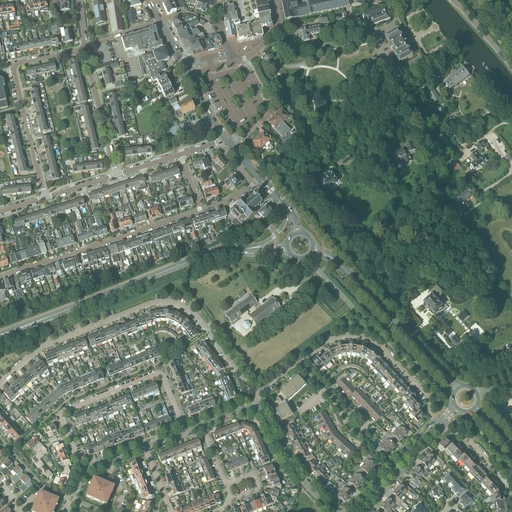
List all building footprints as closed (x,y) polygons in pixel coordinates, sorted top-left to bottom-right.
[(54,0),(56,5),(59,4),(61,3),(62,6),(61,6),(61,10),(69,9),(68,5),(69,5),(67,0),(54,0)] [(119,0),(105,0),(111,32),(124,30),(120,8),(121,8),(119,0)] [(123,0),(129,23),(133,22),(133,21),(136,20),(134,10),(132,10),(131,7),(140,5),(139,0),(123,0)] [(196,9),(197,9),(197,10),(200,11),(201,11),(204,12),(207,4),(200,1),(200,0),(193,0),(192,4),(195,5),(195,6),(197,7),(196,9)] [(209,0),(210,6),(218,5),(224,5),(224,24),(228,39),(235,38),(233,29),(235,29),(238,42),(247,40),(249,40),(255,39),(257,38),(263,37),(261,29),(267,28),(273,27),(271,21),(269,13),(267,1),(266,1),(266,0),(209,0)] [(294,1),(282,3),(285,20),(293,18),(299,17),(297,11),(297,7),(296,3),(295,0),(294,1)] [(299,7),(297,7),(299,17),(349,7),(349,2),(348,0),(315,0),(306,2),(306,5),(302,6),(301,5),(299,5),(299,7)] [(45,1),(39,1),(40,12),(41,13),(45,13),(48,12),(47,8),(47,3),(45,3),(45,1)] [(92,2),(96,24),(105,22),(102,1),(92,2)] [(33,2),(26,3),(27,6),(26,6),(27,15),(31,14),(31,13),(34,12),(33,2)] [(168,4),(163,6),(167,15),(177,11),(175,7),(175,8),(172,2),(168,4)] [(12,5),(6,6),(7,16),(8,18),(14,18),(13,16),(15,16),(14,8),(13,8),(12,5)] [(386,8),(362,16),(367,28),(390,19),(386,8)] [(172,24),(174,28),(195,17),(193,17),(187,16),(184,15),(181,16),(174,19),(172,21),(172,24)] [(320,18),(322,25),(330,24),(329,16),(320,18)] [(187,24),(190,29),(198,24),(202,26),(204,21),(198,19),(187,24)] [(184,28),(182,24),(174,28),(178,35),(188,30),(186,27),(184,28)] [(61,25),(58,25),(59,29),(60,29),(63,43),(73,41),(71,33),(71,34),(70,30),(65,31),(64,28),(62,28),(61,25)] [(309,35),(315,34),(323,32),(321,26),(307,28),(300,29),(303,41),(310,40),(309,35)] [(135,57),(141,56),(145,55),(144,52),(162,47),(161,41),(159,41),(157,35),(155,28),(148,30),(141,31),(142,32),(134,34),(134,33),(128,35),(128,36),(121,38),(125,51),(132,49),(133,52),(135,57)] [(185,49),(187,53),(191,54),(192,52),(192,51),(193,55),(208,51),(205,41),(202,33),(196,36),(196,34),(197,32),(196,32),(193,32),(191,29),(188,30),(178,35),(180,40),(181,40),(185,49)] [(399,29),(385,36),(389,43),(396,56),(400,63),(413,56),(399,29)] [(210,40),(205,41),(208,51),(211,50),(214,49),(219,48),(222,45),(222,40),(218,35),(209,38),(210,40)] [(54,36),(50,37),(52,46),(58,44),(56,36),(54,37),(54,36)] [(50,37),(44,38),(46,47),(52,46),(50,37)] [(38,39),(31,41),(32,44),(33,50),(39,48),(38,42),(38,39)] [(6,47),(7,49),(8,55),(15,53),(13,47),(10,47),(10,46),(6,47)] [(169,59),(164,48),(153,53),(145,55),(141,56),(150,78),(159,74),(162,74),(161,72),(166,70),(163,62),(169,59)] [(70,67),(70,68),(78,67),(76,60),(70,61),(71,67),(70,67)] [(47,67),(49,74),(50,73),(50,72),(56,71),(54,64),(47,66),(47,67)] [(48,74),(49,74),(47,67),(47,66),(40,67),(40,68),(41,74),(47,73),(48,74)] [(72,70),(73,75),(79,73),(79,74),(80,73),(78,67),(70,68),(71,70),(72,70)] [(34,77),(35,76),(33,69),(26,70),(27,77),(33,75),(34,77)] [(468,76),(463,69),(457,73),(456,71),(454,73),(455,74),(446,81),(449,85),(451,83),(452,85),(455,83),(456,85),(468,76)] [(102,72),(104,79),(110,77),(112,77),(111,76),(110,76),(109,70),(102,72)] [(73,81),(74,82),(82,81),(80,73),(79,74),(79,73),(73,75),(75,81),(73,81)] [(158,84),(159,86),(168,81),(165,76),(161,78),(159,74),(150,78),(154,85),(158,84)] [(112,77),(104,79),(106,86),(112,84),(112,81),(114,81),(113,78),(111,79),(111,78),(112,78),(112,77)] [(162,92),(163,94),(172,90),(168,81),(159,86),(157,87),(160,93),(162,92)] [(30,91),(32,98),(40,96),(39,95),(38,95),(36,88),(38,88),(37,85),(31,86),(32,91),(30,91)] [(77,95),(77,96),(85,95),(83,87),(82,88),(77,89),(78,95),(77,95)] [(433,89),(427,93),(433,102),(439,98),(433,89)] [(155,107),(166,101),(171,98),(170,97),(174,95),(172,90),(163,94),(160,96),(162,100),(160,101),(153,104),(155,107)] [(114,102),(117,101),(117,100),(116,100),(115,94),(108,96),(110,103),(114,102)] [(79,97),(80,103),(85,102),(86,102),(87,102),(85,95),(77,96),(77,98),(79,97)] [(40,96),(32,98),(34,105),(40,103),(42,103),(41,97),(40,97),(40,96)] [(194,110),(189,100),(178,106),(176,102),(177,102),(174,98),(169,101),(171,105),(173,108),(175,112),(175,113),(176,114),(175,115),(177,119),(178,118),(179,120),(184,117),(183,115),(193,110),(194,110)] [(354,104),(350,99),(342,104),(345,109),(354,104)] [(118,102),(118,101),(117,101),(114,102),(110,103),(111,109),(117,108),(118,108),(117,102),(118,102)] [(34,105),(35,112),(43,110),(43,109),(42,109),(40,103),(34,105)] [(82,115),(82,117),(89,115),(90,115),(88,107),(81,109),(83,115),(82,115)] [(111,109),(113,117),(121,115),(121,114),(119,114),(118,108),(117,108),(111,109)] [(35,112),(37,119),(42,118),(44,118),(42,112),(43,111),(43,110),(35,112)] [(282,111),(269,123),(282,138),(290,131),(283,122),(288,118),(282,111)] [(113,117),(115,124),(120,123),(122,122),(120,116),(121,116),(121,115),(113,117)] [(7,124),(7,125),(11,124),(15,123),(13,116),(7,118),(8,124),(7,124)] [(37,119),(39,126),(40,126),(46,124),(46,123),(45,123),(44,118),(42,118),(37,119)] [(85,129),(85,130),(91,129),(93,128),(91,121),(85,123),(86,129),(85,129)] [(115,124),(117,131),(123,129),(124,129),(124,127),(123,128),(122,122),(120,123),(115,124)] [(9,126),(10,131),(10,132),(17,131),(15,123),(11,124),(7,125),(7,126),(9,126)] [(39,126),(40,133),(47,131),(46,125),(47,125),(46,124),(40,126),(39,126)] [(254,143),(251,146),(256,152),(261,148),(262,149),(264,147),(264,145),(271,139),(266,133),(267,132),(263,128),(259,131),(261,133),(260,134),(261,135),(253,142),(254,143)] [(118,138),(125,136),(123,130),(124,130),(124,129),(123,129),(117,131),(118,138)] [(10,138),(10,139),(17,137),(18,137),(17,131),(10,132),(11,137),(10,138)] [(88,143),(89,144),(96,142),(95,135),(94,135),(88,136),(90,143),(88,143)] [(12,140),(13,146),(18,144),(20,144),(18,137),(17,137),(10,139),(11,140),(12,140)] [(42,139),(44,146),(51,144),(51,143),(50,143),(49,137),(42,139)] [(412,161),(408,152),(415,149),(412,141),(405,144),(406,146),(388,154),(392,164),(396,162),(395,160),(403,157),(405,163),(412,161)] [(481,143),(480,142),(476,144),(477,145),(475,147),(478,150),(485,145),(482,141),(481,143)] [(90,145),(92,151),(98,150),(98,148),(96,142),(89,144),(89,145),(90,145)] [(14,152),(14,153),(22,151),(20,144),(18,144),(13,146),(15,151),(14,152)] [(44,146),(45,153),(52,151),(54,151),(53,145),(51,145),(51,144),(44,146)] [(45,153),(47,160),(54,158),(55,158),(55,157),(53,157),(52,151),(45,153)] [(348,153),(340,160),(344,165),(352,159),(348,153)] [(470,164),(471,166),(470,166),(473,170),(474,169),(475,171),(475,170),(478,168),(478,169),(482,167),(481,166),(484,164),(480,157),(480,158),(479,158),(475,153),(470,156),(474,162),(470,164)] [(17,165),(17,166),(25,165),(23,157),(22,157),(17,159),(18,165),(17,165)] [(213,168),(215,171),(220,167),(221,169),(226,165),(219,157),(216,160),(215,159),(212,161),(216,165),(213,168)] [(454,157),(449,162),(457,171),(462,166),(454,157)] [(47,160),(49,167),(54,165),(55,165),(54,159),(55,159),(55,158),(54,158),(47,160)] [(210,168),(207,160),(205,161),(204,158),(198,159),(198,160),(192,162),(194,168),(195,168),(195,169),(198,168),(198,167),(203,165),(205,170),(210,168)] [(87,164),(87,162),(80,163),(80,164),(81,172),(88,171),(87,164)] [(95,170),(102,169),(101,163),(95,163),(95,162),(94,162),(95,170)] [(79,165),(73,166),(74,173),(81,172),(80,164),(79,164),(79,165)] [(19,168),(20,173),(27,172),(25,165),(17,166),(18,168),(19,168)] [(49,167),(51,174),(52,174),(58,172),(58,170),(57,171),(55,165),(54,165),(49,167)] [(178,168),(171,170),(173,178),(174,178),(174,176),(180,174),(178,168)] [(164,173),(166,179),(166,181),(172,179),(172,178),(173,178),(171,170),(164,173)] [(320,180),(320,181),(322,184),(321,185),(324,189),(325,188),(326,190),(330,187),(329,185),(333,183),(333,184),(334,184),(337,182),(337,181),(337,180),(338,180),(336,177),(338,176),(334,170),(327,175),(327,174),(323,177),(323,178),(320,180)] [(51,174),(52,181),(59,179),(57,173),(59,173),(58,172),(52,174),(51,174)] [(164,173),(157,175),(159,182),(161,182),(160,181),(166,179),(164,173)] [(157,175),(150,177),(152,183),(158,182),(158,183),(159,182),(157,175)] [(229,179),(224,183),(227,186),(230,184),(231,186),(232,185),(235,189),(238,186),(238,185),(241,182),(240,181),(241,181),(239,179),(239,180),(235,175),(231,178),(232,179),(231,180),(229,179)] [(136,179),(138,187),(139,188),(145,185),(143,177),(136,179)] [(138,187),(136,179),(129,182),(131,188),(136,187),(136,188),(138,187)] [(131,188),(129,182),(122,184),(125,190),(131,188)] [(16,184),(10,185),(10,187),(9,187),(9,195),(17,194),(16,187),(16,184)] [(122,184),(115,186),(118,192),(125,190),(122,184)] [(17,194),(24,193),(23,187),(23,185),(22,185),(22,187),(16,187),(16,188),(17,194)] [(118,192),(115,186),(109,188),(111,195),(118,192)] [(109,188),(102,190),(104,197),(111,195),(109,188)] [(219,195),(216,188),(210,190),(212,197),(215,196),(216,197),(218,196),(218,195),(219,195)] [(476,193),(472,188),(453,200),(457,205),(453,208),(459,216),(466,211),(460,203),(463,201),(463,202),(476,193)] [(102,190),(95,193),(97,199),(104,197),(102,190)] [(212,197),(210,190),(203,192),(206,200),(207,199),(208,200),(209,199),(210,198),(212,197)] [(88,195),(90,201),(97,199),(95,193),(88,195)] [(250,219),(256,213),(259,211),(257,212),(257,211),(255,209),(263,202),(255,194),(247,201),(246,199),(244,200),(243,199),(238,205),(250,219)] [(193,204),(190,197),(187,198),(186,195),(183,196),(183,198),(187,207),(190,206),(192,206),(192,205),(193,204)] [(187,207),(183,198),(175,201),(178,206),(179,206),(181,209),(182,209),(184,209),(184,208),(187,207)] [(82,199),(75,201),(77,208),(84,205),(82,199)] [(177,205),(175,199),(167,202),(168,204),(171,212),(172,212),(172,213),(174,212),(174,211),(177,210),(175,205),(177,205)] [(75,201),(69,203),(71,210),(77,208),(75,201)] [(451,202),(444,207),(447,210),(454,205),(451,202)] [(69,203),(62,206),(64,212),(71,210),(69,203)] [(171,212),(168,204),(161,207),(162,210),(164,210),(165,214),(168,214),(169,214),(170,214),(170,213),(171,212)] [(156,218),(153,210),(148,211),(145,205),(143,206),(146,212),(147,215),(148,215),(150,219),(153,218),(153,219),(156,218)] [(250,219),(238,205),(235,207),(230,212),(236,219),(232,223),(240,231),(246,225),(244,223),(247,220),(247,221),(248,220),(248,221),(250,220),(250,219)] [(62,206),(55,208),(57,214),(64,212),(62,206)] [(162,210),(161,207),(153,210),(156,218),(159,217),(158,216),(162,215),(160,211),(162,210)] [(268,209),(266,207),(262,211),(261,209),(256,214),(258,216),(259,215),(264,220),(272,212),(268,209)] [(55,208),(48,210),(50,216),(57,214),(55,208)] [(217,211),(221,221),(226,219),(225,217),(227,217),(224,209),(217,211)] [(48,210),(41,212),(43,219),(50,216),(48,210)] [(221,221),(217,211),(211,213),(215,223),(216,226),(222,224),(221,221)] [(41,212),(34,214),(37,221),(43,219),(41,212)] [(139,215),(139,214),(135,215),(135,213),(132,213),(136,224),(142,223),(139,215)] [(211,228),(212,232),(215,231),(213,224),(215,223),(211,213),(206,215),(211,228)] [(34,214),(28,217),(30,223),(37,221),(34,214)] [(118,227),(114,214),(110,215),(112,220),(110,220),(111,224),(109,225),(111,232),(112,232),(113,232),(115,232),(115,231),(117,230),(116,227),(118,227)] [(206,215),(202,216),(206,227),(209,226),(210,229),(211,228),(206,215)] [(204,228),(206,227),(202,216),(197,218),(202,232),(203,235),(206,234),(204,228)] [(28,217),(21,219),(23,225),(30,223),(28,217)] [(99,219),(99,217),(97,218),(98,219),(103,235),(104,235),(105,235),(106,235),(106,234),(108,234),(105,226),(103,227),(100,219),(99,219)] [(94,230),(90,218),(87,219),(93,238),(95,238),(97,237),(98,237),(96,229),(94,230)] [(132,225),(130,218),(124,220),(127,227),(129,226),(130,227),(131,226),(132,226),(132,225)] [(202,232),(197,218),(192,220),(196,231),(199,230),(200,233),(202,232)] [(23,225),(21,219),(14,221),(16,227),(23,225)] [(93,238),(87,219),(85,220),(88,229),(85,230),(89,240),(89,239),(90,240),(91,239),(92,239),(93,238)] [(127,227),(124,220),(118,222),(120,229),(121,229),(122,229),(124,229),(124,228),(127,227)] [(191,220),(182,223),(184,231),(185,232),(190,230),(189,227),(192,226),(191,220)] [(84,241),(78,222),(75,223),(79,235),(77,235),(79,243),(80,243),(82,243),(82,242),(84,241)] [(80,222),(78,222),(84,241),(85,241),(86,241),(87,241),(88,240),(89,240),(85,230),(83,230),(80,222)] [(230,224),(223,227),(226,233),(232,231),(230,224)] [(180,234),(177,225),(171,227),(175,239),(181,237),(180,234)] [(170,227),(165,229),(167,236),(170,235),(172,241),(174,240),(170,227)] [(68,232),(72,245),(77,243),(74,236),(72,237),(70,231),(72,230),(71,228),(67,229),(67,230),(68,232)] [(57,239),(55,240),(58,249),(63,248),(57,229),(54,230),(57,239)] [(63,240),(60,231),(57,231),(63,248),(67,246),(65,239),(63,240)] [(155,232),(159,242),(164,241),(160,231),(155,232)] [(49,238),(53,251),(58,249),(55,240),(54,239),(52,240),(50,232),(47,232),(49,238)] [(155,232),(150,234),(154,243),(156,243),(157,246),(160,245),(159,242),(155,232)] [(39,245),(42,255),(48,253),(43,236),(39,238),(40,242),(41,242),(42,244),(39,245)] [(140,237),(143,246),(145,245),(147,251),(150,250),(145,236),(140,237)] [(33,237),(31,238),(31,240),(32,243),(33,246),(37,256),(42,255),(39,245),(38,245),(36,246),(33,237)] [(140,251),(136,239),(131,240),(134,249),(136,248),(138,255),(141,254),(140,251)] [(127,242),(122,243),(126,256),(131,254),(127,242)] [(37,256),(33,246),(28,247),(29,250),(32,258),(37,256)] [(112,247),(107,248),(110,256),(112,256),(114,263),(117,262),(112,247)] [(94,252),(90,254),(93,264),(94,266),(98,264),(97,262),(94,252)] [(0,259),(0,266),(0,268),(8,265),(5,254),(2,255),(3,259),(0,259)] [(89,264),(86,255),(82,256),(82,257),(80,258),(82,264),(82,265),(84,269),(87,268),(86,265),(89,264)] [(72,259),(67,261),(69,267),(70,269),(72,268),(73,270),(74,270),(76,270),(72,259)] [(67,261),(62,263),(65,273),(68,272),(69,275),(71,274),(70,269),(69,267),(67,261)] [(61,263),(55,265),(58,276),(62,275),(64,274),(61,263)] [(50,273),(48,267),(42,269),(46,279),(47,279),(48,282),(53,281),(51,277),(50,273)] [(36,271),(31,273),(33,280),(35,280),(35,282),(39,281),(39,278),(36,271)] [(29,273),(24,275),(28,288),(32,286),(31,285),(32,284),(31,281),(29,273)] [(24,275),(19,277),(21,284),(24,283),(26,289),(28,288),(24,275)] [(11,279),(5,281),(8,291),(12,290),(12,292),(15,291),(13,284),(12,284),(11,279)] [(20,284),(16,285),(17,290),(15,291),(17,300),(24,298),(20,284)] [(439,288),(437,286),(433,290),(435,292),(432,295),(431,294),(423,302),(424,302),(427,306),(426,307),(429,311),(430,310),(434,314),(442,306),(436,299),(442,293),(440,292),(438,289),(439,288)] [(245,294),(240,288),(235,292),(240,298),(245,294)] [(225,315),(231,323),(257,304),(251,296),(225,315)] [(267,302),(249,316),(256,326),(280,308),(280,307),(278,305),(275,301),(273,298),(271,296),(266,300),(267,302)] [(139,320),(142,327),(142,329),(147,327),(146,325),(142,314),(141,311),(139,312),(140,315),(141,319),(139,320)] [(174,313),(172,313),(170,320),(174,322),(178,314),(175,312),(174,313)] [(142,327),(139,320),(136,321),(135,317),(134,317),(133,314),(131,315),(132,318),(134,322),(137,329),(142,327)] [(148,314),(143,316),(146,325),(152,323),(151,322),(149,315),(148,316),(148,314)] [(182,316),(178,314),(174,322),(178,324),(183,318),(182,317),(182,316)] [(183,318),(178,324),(182,327),(182,328),(188,321),(186,318),(185,319),(183,318)] [(182,328),(185,331),(192,326),(190,324),(191,323),(188,321),(182,328)] [(138,331),(134,322),(128,324),(133,333),(138,331)] [(132,333),(128,324),(123,326),(127,333),(127,335),(132,333)] [(118,328),(117,325),(115,326),(115,327),(113,328),(116,337),(121,335),(118,328)] [(127,333),(123,326),(118,328),(121,335),(127,333)] [(183,332),(187,337),(195,330),(192,326),(185,331),(183,332)] [(116,338),(113,328),(108,330),(111,339),(112,340),(116,338)] [(111,339),(108,330),(103,332),(106,341),(111,339)] [(198,335),(195,330),(187,337),(190,341),(198,335)] [(106,341),(103,332),(98,334),(101,343),(106,341)] [(101,343),(98,334),(93,336),(96,345),(101,343)] [(96,345),(93,336),(87,338),(91,347),(96,345)] [(84,339),(79,342),(82,349),(87,347),(84,339)] [(83,352),(82,349),(79,342),(74,344),(78,354),(83,352)] [(196,348),(200,353),(207,347),(204,343),(201,345),(199,342),(194,346),(196,349),(196,348)] [(74,344),(69,346),(73,356),(78,354),(74,344)] [(337,347),(334,348),(337,356),(342,354),(339,344),(337,345),(337,347)] [(361,346),(358,345),(356,354),(361,355),(364,345),(362,345),(361,346)] [(366,346),(364,345),(361,355),(365,357),(369,349),(366,348),(366,346)] [(69,346),(64,348),(68,358),(73,356),(69,346)] [(155,346),(150,348),(154,359),(159,357),(155,346)] [(202,358),(203,357),(211,352),(207,347),(200,353),(199,354),(202,358)] [(64,348),(59,350),(63,360),(68,358),(64,348)] [(150,348),(145,350),(146,352),(149,361),(150,361),(151,362),(155,360),(155,359),(154,359),(150,348)] [(329,349),(327,350),(333,358),(337,356),(334,348),(330,350),(329,349)] [(372,351),(369,349),(365,357),(369,360),(375,351),(374,350),(372,351)] [(54,352),(57,359),(58,362),(63,360),(59,350),(54,352)] [(326,353),(323,355),(329,362),(330,362),(333,358),(327,350),(326,351),(326,353)] [(377,353),(375,351),(369,360),(367,362),(371,365),(372,363),(379,357),(377,355),(377,353)] [(146,352),(141,354),(144,363),(149,361),(146,352)] [(203,357),(206,361),(214,356),(211,352),(203,357)] [(42,359),(46,364),(47,364),(47,363),(48,365),(53,363),(52,361),(49,354),(44,356),(44,357),(42,359)] [(141,354),(136,356),(139,365),(144,363),(141,354)] [(319,356),(317,357),(325,366),(327,368),(331,363),(330,362),(329,362),(323,355),(321,357),(320,356),(319,356)] [(136,356),(131,358),(134,367),(139,365),(136,356)] [(206,361),(210,366),(217,360),(214,356),(206,361)] [(126,360),(124,357),(122,358),(124,361),(121,362),(124,371),(129,369),(126,360)] [(317,357),(313,361),(314,362),(312,364),(313,365),(317,370),(319,371),(325,366),(317,357)] [(383,361),(379,357),(372,363),(371,365),(374,369),(375,368),(383,361)] [(134,367),(131,358),(126,360),(129,369),(130,369),(132,368),(133,367),(134,367)] [(169,365),(171,370),(180,366),(182,366),(179,358),(172,361),(173,363),(169,365)] [(36,364),(42,371),(43,373),(49,368),(47,364),(46,364),(42,359),(40,361),(36,364)] [(115,362),(116,364),(119,373),(124,371),(121,362),(120,360),(115,362)] [(210,366),(213,370),(220,364),(217,360),(210,366)] [(387,365),(383,361),(375,368),(374,369),(378,373),(387,365)] [(36,364),(32,368),(38,375),(42,371),(36,364)] [(116,364),(111,366),(114,375),(119,373),(116,364)] [(215,375),(217,378),(218,378),(223,374),(221,371),(224,369),(220,364),(213,370),(216,374),(215,375)] [(391,369),(387,365),(378,373),(382,377),(391,369)] [(114,375),(111,366),(106,368),(109,377),(114,375)] [(180,366),(171,370),(173,375),(182,371),(180,366)] [(32,368),(28,372),(34,379),(38,375),(32,368)] [(94,371),(95,374),(99,381),(104,379),(100,369),(94,371)] [(394,374),(391,369),(382,377),(386,381),(394,374)] [(94,371),(89,373),(94,383),(99,381),(95,374),(94,371)] [(184,376),(182,371),(173,375),(175,380),(184,376)] [(24,375),(29,382),(31,384),(35,380),(34,379),(28,372),(24,375)] [(89,372),(84,374),(89,385),(94,383),(89,373),(89,372)] [(79,376),(81,380),(84,387),(89,385),(84,374),(79,376)] [(219,380),(222,385),(230,382),(228,377),(225,378),(223,374),(218,378),(219,381),(219,380)] [(398,378),(394,374),(386,381),(390,386),(398,378)] [(20,379),(27,387),(29,389),(33,385),(31,384),(29,382),(24,375),(20,379)] [(187,375),(184,376),(175,380),(177,385),(186,381),(189,380),(187,375)] [(79,376),(74,378),(79,389),(84,387),(81,380),(79,376)] [(306,385),(298,376),(280,392),(288,401),(306,385)] [(69,380),(71,384),(74,391),(79,389),(74,378),(69,380)] [(348,382),(344,378),(337,385),(341,389),(348,382)] [(390,386),(394,390),(396,388),(402,382),(398,378),(390,386)] [(20,379),(16,383),(23,391),(27,387),(20,379)] [(188,386),(186,381),(177,385),(179,390),(188,386)] [(222,385),(224,391),(232,387),(230,382),(222,385)] [(348,382),(341,389),(345,393),(352,386),(348,382)] [(400,392),(406,386),(402,382),(396,388),(400,392)] [(16,383),(12,386),(19,395),(23,391),(16,383)] [(59,388),(64,395),(69,393),(66,386),(65,383),(58,386),(59,388)] [(159,393),(155,383),(151,385),(152,388),(154,393),(155,395),(159,393)] [(71,384),(66,386),(69,393),(74,391),(71,384)] [(152,388),(151,385),(146,387),(149,395),(154,393),(152,388)] [(191,385),(188,386),(179,390),(181,395),(193,390),(193,388),(192,386),(191,385)] [(12,386),(8,390),(15,398),(19,395),(12,386)] [(352,386),(345,393),(349,398),(352,395),(356,391),(352,386)] [(400,392),(397,394),(401,398),(404,397),(410,390),(406,386),(400,392)] [(143,397),(149,395),(146,387),(140,389),(143,397)] [(224,391),(226,395),(234,392),(232,387),(224,391)] [(59,388),(54,393),(60,399),(64,395),(59,388)] [(355,400),(363,393),(359,389),(356,391),(352,395),(355,400)] [(8,390),(3,394),(11,402),(15,398),(8,390)] [(407,400),(415,393),(414,392),(412,393),(410,390),(404,397),(407,400)] [(53,391),(48,395),(55,403),(60,399),(54,393),(53,391)] [(133,401),(138,399),(135,391),(130,394),(133,401)] [(234,392),(226,395),(228,401),(230,400),(231,402),(235,400),(234,398),(236,397),(234,392)] [(363,393),(355,400),(360,404),(367,397),(363,393)] [(408,408),(416,400),(414,398),(416,397),(417,395),(415,393),(407,400),(404,404),(408,408)] [(48,395),(44,398),(51,406),(55,403),(48,395)] [(123,397),(126,405),(128,408),(133,406),(129,395),(123,397)] [(205,410),(210,408),(207,399),(205,396),(200,398),(201,399),(205,410)] [(212,397),(207,399),(210,408),(215,406),(212,397)] [(282,421),(293,415),(285,402),(283,403),(280,399),(278,397),(272,402),(276,410),(282,421)] [(371,402),(367,397),(360,404),(364,409),(371,402)] [(47,410),(51,406),(44,398),(40,402),(42,404),(47,410)] [(123,410),(121,407),(118,399),(113,401),(118,412),(123,410)] [(205,410),(201,399),(196,401),(200,412),(205,410)] [(413,411),(420,405),(416,400),(409,406),(413,411)] [(113,414),(118,412),(113,401),(108,403),(109,404),(111,411),(112,411),(112,412),(113,414)] [(375,406),(371,402),(364,409),(368,413),(375,406)] [(195,414),(200,412),(197,403),(192,405),(195,414)] [(42,404),(38,407),(43,414),(47,410),(42,404)] [(109,404),(104,406),(107,414),(108,417),(113,415),(113,414),(112,412),(112,411),(111,411),(109,404)] [(190,416),(195,414),(192,405),(187,407),(187,405),(184,407),(187,414),(189,413),(190,416)] [(414,418),(421,412),(419,410),(421,408),(422,406),(420,405),(413,411),(410,414),(414,418)] [(32,409),(34,411),(39,417),(43,414),(38,407),(36,406),(32,409)] [(107,414),(104,406),(99,408),(102,416),(107,414)] [(380,411),(375,406),(368,413),(372,418),(380,411)] [(103,419),(102,416),(99,408),(94,410),(98,421),(103,419)] [(28,413),(30,415),(36,421),(39,417),(34,411),(32,409),(28,413)] [(93,423),(98,421),(94,410),(89,412),(91,419),(92,421),(93,423)] [(91,419),(89,412),(88,411),(83,414),(87,423),(92,421),(91,419)] [(384,415),(380,411),(372,418),(376,422),(384,415)] [(325,412),(320,414),(316,417),(319,422),(328,417),(325,412)] [(425,416),(421,412),(414,418),(418,422),(425,416)] [(6,413),(0,419),(0,424),(1,426),(8,419),(6,417),(8,415),(6,413)] [(82,425),(87,423),(83,414),(78,416),(81,423),(82,424),(82,425)] [(31,424),(36,421),(30,415),(26,418),(31,424)] [(162,427),(167,425),(164,418),(163,415),(158,418),(159,420),(162,427)] [(74,427),(82,424),(81,423),(78,416),(73,418),(74,420),(72,422),(74,427)] [(1,426),(5,430),(12,423),(14,421),(10,417),(8,419),(1,426)] [(328,417),(319,422),(322,427),(331,422),(328,417)] [(398,424),(394,428),(403,437),(407,433),(403,428),(405,426),(398,419),(396,422),(398,424)] [(156,429),(162,427),(159,420),(153,422),(156,429)] [(285,432),(286,434),(296,429),(294,426),(296,425),(293,420),(286,424),(287,427),(285,429),(286,432),(285,432)] [(151,431),(156,429),(153,422),(148,424),(151,431)] [(246,431),(249,423),(247,422),(246,424),(244,423),(238,426),(241,431),(244,430),(246,431)] [(334,428),(331,422),(322,427),(325,433),(334,428)] [(8,434),(15,427),(12,423),(5,430),(8,434)] [(249,432),(250,435),(255,433),(253,427),(251,426),(252,424),(249,423),(246,431),(249,432)] [(135,426),(139,436),(144,434),(140,424),(139,424),(138,424),(137,425),(136,425),(135,426)] [(241,431),(238,426),(238,424),(233,426),(237,435),(242,433),(241,431)] [(45,434),(51,432),(53,438),(48,440),(49,443),(57,439),(56,437),(59,436),(54,425),(49,427),(49,426),(43,428),(45,434)] [(139,436),(135,426),(130,428),(134,438),(139,436)] [(232,438),(237,436),(237,435),(233,426),(228,427),(232,438)] [(12,438),(19,431),(15,427),(8,434),(12,438)] [(225,437),(231,435),(228,427),(222,430),(225,437)] [(134,438),(130,428),(125,430),(129,440),(134,438)] [(337,433),(334,428),(325,433),(328,439),(337,433)] [(296,429),(286,434),(288,437),(289,436),(290,439),(302,433),(301,431),(298,433),(296,429)] [(129,440),(125,430),(120,432),(121,435),(124,441),(124,442),(129,440)] [(389,431),(387,434),(392,439),(394,436),(399,441),(403,437),(396,430),(392,434),(389,431)] [(23,436),(19,431),(12,438),(16,442),(23,436)] [(121,435),(120,432),(120,431),(115,433),(119,443),(124,441),(121,435)] [(215,441),(220,439),(217,432),(212,434),(215,441)] [(250,435),(252,440),(259,437),(257,432),(255,433),(250,435)] [(43,437),(39,433),(34,437),(35,437),(31,441),(40,451),(41,452),(45,448),(38,441),(43,437)] [(119,443),(115,433),(109,435),(114,445),(119,443)] [(302,433),(290,439),(292,442),(291,443),(292,445),(302,440),(300,436),(303,434),(302,433)] [(341,437),(337,433),(328,439),(330,441),(334,444),(341,437)] [(385,441),(383,443),(391,450),(395,445),(390,441),(392,439),(387,434),(383,438),(385,441)] [(114,445),(109,435),(104,437),(109,447),(114,445)] [(109,447),(104,437),(99,439),(101,443),(104,450),(104,449),(109,447)] [(346,441),(341,437),(334,444),(339,449),(346,441)] [(439,445),(445,451),(447,449),(453,443),(451,440),(448,441),(446,439),(439,445)] [(193,442),(196,449),(197,451),(202,449),(198,440),(193,442)] [(302,440),(292,445),(293,447),(294,447),(296,450),(308,443),(307,442),(304,443),(302,440)] [(40,451),(31,441),(26,445),(26,444),(22,448),(26,453),(30,449),(35,455),(40,451)] [(350,445),(346,441),(339,449),(343,453),(350,445)] [(54,455),(56,459),(66,455),(64,450),(65,449),(63,444),(59,445),(58,442),(52,445),(54,448),(57,446),(59,451),(53,454),(54,455)] [(101,443),(96,445),(99,452),(104,450),(104,449),(104,450),(101,443)] [(297,453),(298,456),(308,450),(306,447),(309,445),(308,443),(296,450),(298,453),(297,453)] [(379,443),(374,447),(380,452),(382,450),(387,454),(391,450),(383,443),(381,445),(379,443)] [(456,445),(453,443),(447,449),(445,451),(450,457),(452,455),(458,450),(460,447),(458,444),(456,445)] [(94,455),(91,447),(90,444),(83,446),(83,449),(85,455),(88,454),(89,457),(94,455)] [(191,451),(188,444),(183,446),(187,455),(192,453),(191,451)] [(96,445),(91,447),(94,455),(99,452),(96,445)] [(355,449),(350,445),(343,453),(348,457),(355,449)] [(182,457),(187,455),(183,446),(178,448),(182,457)] [(256,450),(258,455),(265,452),(263,447),(256,450)] [(463,451),(460,447),(458,450),(452,455),(458,461),(460,460),(459,459),(465,455),(464,455),(462,452),(463,451)] [(40,469),(44,466),(39,460),(47,453),(46,451),(47,450),(45,448),(41,452),(40,451),(35,455),(31,459),(35,463),(35,464),(39,468),(40,469)] [(177,459),(182,457),(178,448),(173,450),(176,457),(177,459)] [(308,450),(298,456),(299,458),(300,457),(302,461),(303,460),(305,463),(313,456),(311,453),(310,454),(308,450)] [(166,461),(171,459),(168,452),(163,454),(166,461)] [(466,453),(464,455),(465,455),(459,459),(460,460),(465,465),(473,458),(470,455),(468,456),(466,453)] [(161,463),(166,461),(163,454),(158,456),(161,463)] [(366,457),(362,461),(365,463),(372,470),(376,466),(371,461),(373,459),(367,454),(365,456),(366,457)] [(426,458),(433,465),(437,461),(440,465),(443,462),(437,456),(435,458),(430,454),(426,458)] [(68,460),(66,455),(56,459),(58,465),(64,462),(66,467),(62,469),(63,472),(69,469),(68,467),(71,465),(69,460),(68,460)] [(313,456),(305,463),(307,466),(306,466),(309,469),(308,470),(310,471),(318,464),(315,461),(316,459),(313,456)] [(248,464),(245,457),(240,459),(243,466),(248,464)] [(269,462),(267,457),(260,460),(262,465),(269,462)] [(433,465),(426,458),(422,462),(426,467),(424,469),(430,474),(430,475),(432,472),(429,469),(433,465)] [(476,461),(473,458),(465,465),(470,471),(477,465),(475,463),(476,461)] [(12,465),(7,459),(2,464),(5,468),(0,472),(5,477),(12,471),(14,469),(11,466),(12,465)] [(243,466),(240,459),(235,461),(238,469),(243,466)] [(44,466),(40,469),(44,474),(48,478),(49,478),(52,479),(53,475),(52,474),(48,470),(53,466),(49,461),(44,466)] [(130,464),(132,469),(140,465),(138,461),(130,464)] [(238,469),(235,461),(230,463),(233,471),(238,469)] [(228,473),(233,471),(230,463),(225,465),(228,473)] [(358,465),(356,468),(361,473),(363,470),(368,475),(372,470),(365,463),(361,468),(358,465)] [(210,469),(208,464),(201,467),(203,472),(210,469)] [(321,467),(318,464),(310,471),(311,473),(312,472),(315,475),(325,466),(323,464),(321,467)] [(142,470),(140,465),(132,469),(129,470),(131,475),(142,470)] [(482,471),(477,465),(470,471),(469,473),(474,479),(482,471)] [(15,484),(20,480),(24,476),(21,473),(22,472),(17,466),(14,469),(12,471),(15,475),(10,479),(15,484)] [(261,474),(262,476),(274,471),(272,466),(264,469),(265,472),(264,473),(261,474)] [(318,480),(326,472),(323,469),(326,467),(325,466),(315,475),(317,478),(316,478),(318,480)] [(413,471),(420,478),(423,476),(425,478),(430,474),(424,469),(422,471),(417,467),(413,471)] [(356,473),(353,477),(360,484),(364,479),(359,475),(361,473),(356,468),(353,471),(356,473)] [(56,477),(53,482),(64,487),(66,482),(67,482),(69,477),(69,476),(70,472),(69,469),(63,472),(62,474),(64,474),(62,479),(56,477)] [(212,475),(210,469),(203,472),(205,478),(212,475)] [(144,475),(142,470),(131,475),(133,480),(144,475)] [(274,471),(262,476),(262,477),(265,477),(267,476),(268,479),(277,475),(275,470),(274,471)] [(326,472),(318,480),(320,482),(321,481),(323,484),(326,482),(328,484),(334,478),(337,474),(333,470),(329,475),(326,472)] [(420,478),(413,471),(409,475),(414,480),(412,482),(417,487),(421,483),(418,480),(420,478)] [(488,477),(482,471),(474,479),(480,485),(482,483),(481,483),(488,477)] [(165,476),(167,481),(176,477),(174,472),(165,476)] [(450,473),(443,479),(452,488),(451,489),(456,494),(457,493),(457,494),(456,495),(459,498),(465,492),(466,491),(463,488),(462,489),(458,485),(459,484),(450,473)] [(353,477),(349,474),(347,477),(342,477),(341,479),(349,486),(351,484),(356,488),(360,484),(353,477)] [(18,488),(23,493),(32,485),(29,482),(30,481),(25,475),(24,476),(20,480),(23,484),(18,488)] [(146,480),(144,475),(133,480),(135,485),(146,480)] [(214,480),(212,475),(205,478),(207,483),(214,480)] [(265,485),(266,486),(279,480),(277,475),(268,479),(269,482),(268,483),(265,485)] [(176,477),(167,481),(170,486),(178,482),(176,477)] [(490,480),(488,477),(481,483),(482,483),(487,489),(495,482),(492,479),(490,480)] [(114,487),(94,478),(86,496),(106,505),(114,487)] [(146,480),(135,485),(137,490),(140,489),(148,485),(146,480)] [(273,486),(274,489),(281,489),(281,486),(282,485),(280,480),(279,480),(266,486),(266,487),(271,486),(273,486)] [(181,481),(178,482),(170,486),(172,491),(183,486),(181,481)] [(345,487),(341,491),(349,498),(353,493),(347,489),(349,487),(344,482),(342,484),(345,487)] [(498,485),(495,482),(487,489),(492,495),(493,495),(501,491),(497,487),(498,485)] [(148,485),(140,489),(142,494),(150,490),(148,485)] [(401,485),(397,489),(404,496),(408,491),(415,498),(418,495),(408,487),(406,489),(401,485)] [(185,491),(183,486),(172,491),(174,496),(185,491)] [(437,497),(439,499),(441,497),(443,497),(443,495),(442,494),(443,492),(438,486),(432,492),(434,494),(433,495),(434,496),(434,497),(435,497),(437,497)] [(267,490),(267,491),(280,497),(282,494),(283,492),(283,489),(281,489),(274,489),(272,491),(271,491),(267,490)] [(404,496),(397,489),(393,494),(398,498),(396,500),(401,504),(401,505),(406,509),(408,506),(403,502),(404,501),(401,499),(404,496)] [(150,490),(142,494),(144,499),(146,498),(149,497),(150,499),(154,497),(153,495),(152,496),(150,490)] [(280,497),(267,491),(266,493),(269,495),(271,496),(269,499),(273,502),(274,504),(277,502),(278,502),(280,497)] [(341,491),(337,496),(345,502),(349,498),(341,491)] [(502,496),(501,491),(493,495),(490,497),(491,504),(494,503),(505,501),(504,497),(502,496)] [(53,511),(58,500),(40,492),(31,511),(53,511)] [(219,492),(211,495),(216,506),(218,505),(217,504),(221,503),(220,499),(222,498),(219,492)] [(465,499),(460,503),(465,509),(473,501),(468,496),(470,494),(468,492),(463,496),(465,499)] [(263,494),(262,495),(267,507),(268,509),(273,507),(272,506),(274,504),(273,502),(269,499),(267,500),(266,498),(263,494)] [(211,495),(206,497),(210,507),(214,506),(214,507),(216,506),(211,495)] [(262,499),(259,501),(262,509),(267,507),(262,495),(261,495),(261,498),(262,499)] [(144,506),(152,510),(154,505),(152,504),(155,499),(154,497),(150,499),(149,497),(146,498),(147,500),(146,501),(144,506)] [(206,497),(201,499),(205,510),(207,510),(207,509),(210,507),(206,497)] [(254,498),(252,499),(257,511),(262,509),(259,501),(256,502),(255,501),(254,498)] [(394,503),(389,498),(385,503),(392,509),(394,510),(396,508),(397,509),(401,505),(401,504),(396,500),(394,503)] [(201,499),(196,501),(199,511),(201,511),(205,510),(201,499)] [(252,503),(248,505),(251,511),(254,511),(257,511),(252,499),(251,499),(251,502),(252,503)] [(199,511),(196,501),(190,503),(193,511),(199,511)] [(496,511),(507,511),(505,501),(494,503),(496,511)] [(244,502),(242,503),(245,511),(251,511),(248,505),(246,506),(245,505),(244,502)] [(392,509),(385,503),(381,507),(386,511),(385,511),(391,511),(390,511),(392,509)]
